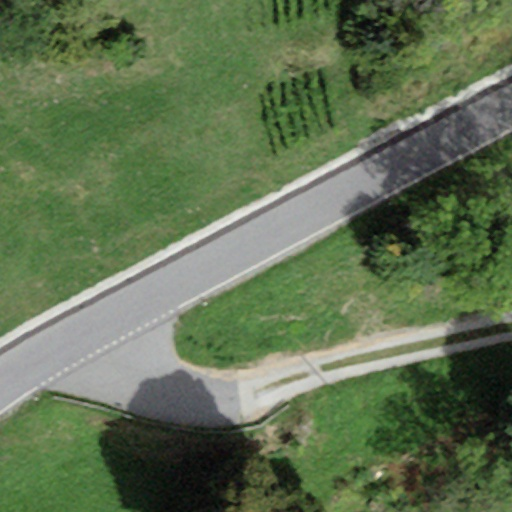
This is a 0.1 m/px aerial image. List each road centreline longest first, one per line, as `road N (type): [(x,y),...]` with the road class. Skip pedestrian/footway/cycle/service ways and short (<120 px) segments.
road 1 (unclassified): [(511,103),(0,393)]
road 2 (track): [(86,342),(159,391),(196,403),(239,400),(326,363),(511,326)]
